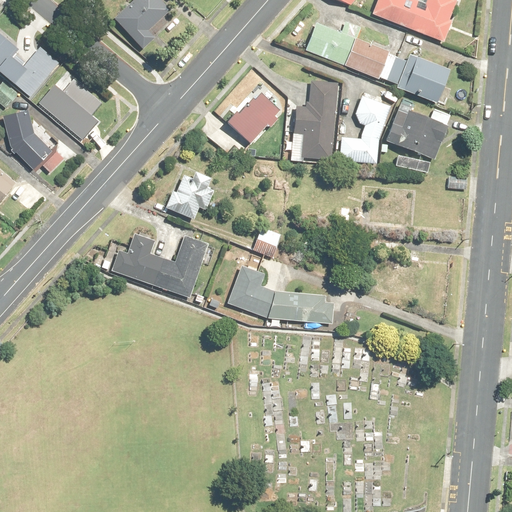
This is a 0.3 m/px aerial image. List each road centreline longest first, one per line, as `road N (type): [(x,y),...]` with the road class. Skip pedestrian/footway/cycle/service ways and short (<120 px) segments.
road 1 (tertiary): [(467,511),(511,33)]
road 2 (tertiary): [(169,111),(0,300)]
road 3 (residential): [(38,0),(169,111)]
road 4 (tertiary): [(266,0),(169,111)]
